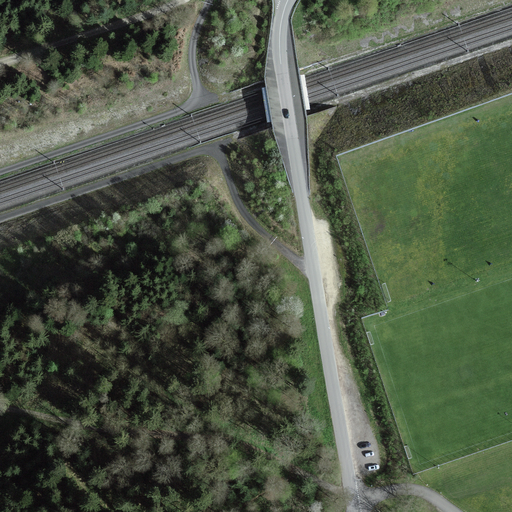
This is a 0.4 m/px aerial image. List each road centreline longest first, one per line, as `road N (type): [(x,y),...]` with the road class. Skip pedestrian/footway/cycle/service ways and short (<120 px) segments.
road 1 (tertiary): [(354,501),(279,48),(288,0)]
road 2 (track): [(354,501),(271,451),(0,408)]
road 3 (track): [(511,1),(197,104)]
road 4 (track): [(230,140),(511,41)]
road 5 (track): [(181,0),(0,64)]
